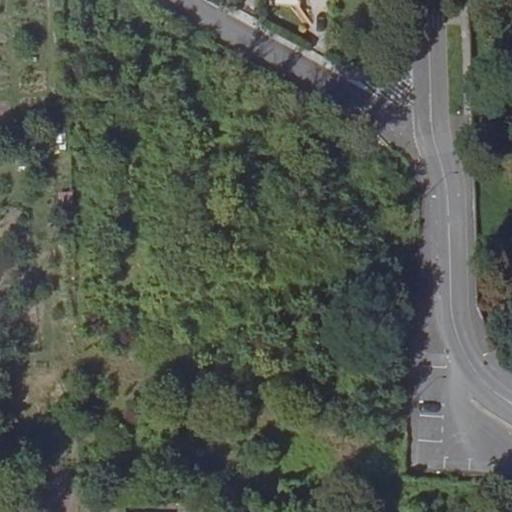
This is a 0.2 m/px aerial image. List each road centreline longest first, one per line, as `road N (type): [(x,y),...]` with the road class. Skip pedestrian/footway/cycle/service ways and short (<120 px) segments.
road 1 (residential): [(431,128),(443,177),(454,334),(469,365),(511,406)]
road 2 (residential): [(178,0),(306,77),(403,125),(431,128)]
road 3 (residential): [(426,0),(431,128)]
